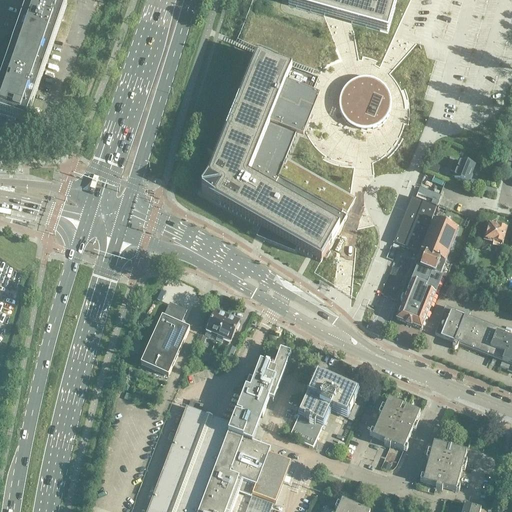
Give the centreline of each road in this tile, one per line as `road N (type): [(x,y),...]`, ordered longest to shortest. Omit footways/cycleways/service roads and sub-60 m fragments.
road 1 (secondary): [(443,385),(123,219)]
road 2 (primary): [(88,210),(37,385),(13,511)]
road 3 (primary): [(47,511),(123,219)]
road 4 (primary): [(123,219),(190,0)]
road 5 (primary): [(159,0),(88,210)]
